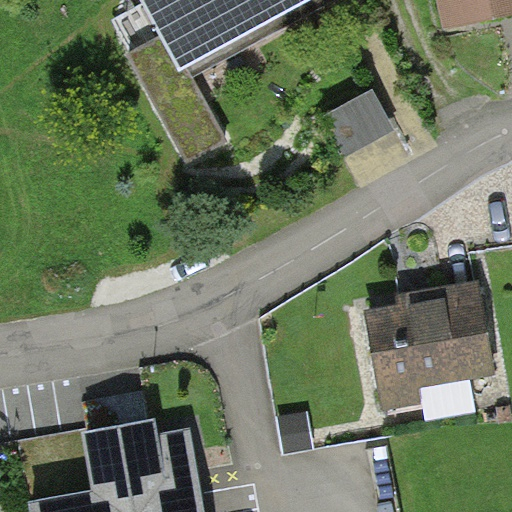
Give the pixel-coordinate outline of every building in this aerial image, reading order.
[(138,0),(139,0),(160,38),(126,57),(186,165),(227,143),(188,71),(319,0),(138,0)] [(511,0),(437,0),(445,34),(504,21),(511,18),(511,0)] [(345,161),(395,134),(372,92),(322,119),(345,161)] [(397,306),(364,312),(381,413),(422,406),(419,390),(495,377),(478,283),(410,295),(396,298),(397,306)] [(158,423),(81,436),(91,493),(27,504),(28,511),(204,511),(191,434),(161,439),(158,423)]
